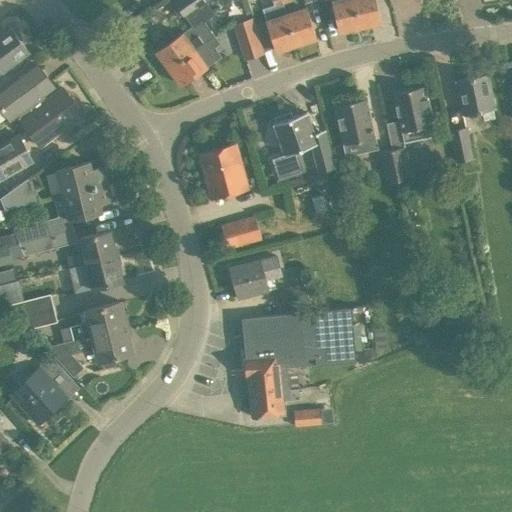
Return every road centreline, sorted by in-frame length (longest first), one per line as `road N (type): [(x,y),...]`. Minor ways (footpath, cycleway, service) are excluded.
road 1 (residential): [(77,511),(99,460),(179,370),(196,336),(196,292),(162,172),(161,141)]
road 2 (residential): [(511,35),(410,48),(274,82),(185,118),(161,141)]
road 3 (residential): [(161,141),(126,113),(42,0)]
